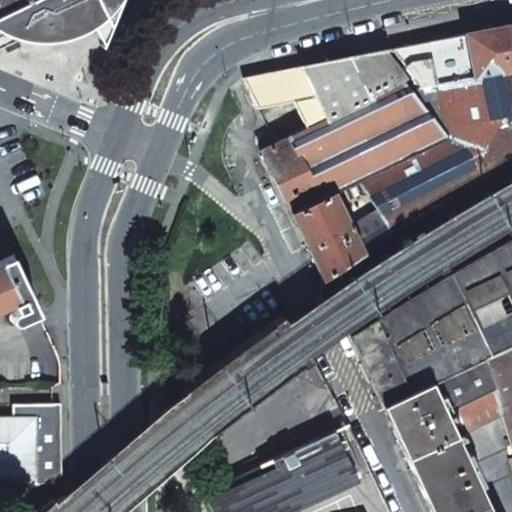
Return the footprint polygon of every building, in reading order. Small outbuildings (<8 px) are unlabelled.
[(118,0),(0,0),(0,48),(21,38),(38,40),(43,40),(54,39),(69,36),(76,33),(91,25),(103,15),(107,27),(118,0)] [(91,25),(100,44),(107,27),(103,15),(91,25)] [(511,24),(466,34),(474,76),(511,68),(511,24)] [(392,48),(421,86),(474,76),(466,34),(392,48)] [(292,100),(306,129),(404,78),(408,76),(387,49),(242,77),(252,98),(257,108),(292,100)] [(376,208),(393,233),(511,162),(511,68),(474,76),(421,86),(410,89),(447,138),(358,180),(376,208)] [(260,150),(290,212),(332,192),(358,180),(447,138),(410,89),(404,78),(306,129),(260,150)] [(290,212),(321,279),(361,253),(349,226),(332,192),(290,212)] [(458,208),(486,250),(503,240),(476,197),(458,208)] [(349,226),(361,253),(393,233),(376,208),(349,226)] [(420,223),(451,270),(469,260),(438,212),(420,223)] [(511,234),(503,240),(486,250),(469,260),(451,270),(449,271),(489,354),(511,344),(511,343),(511,234)] [(392,249),(418,290),(434,280),(407,239),(392,249)] [(0,261),(0,307),(8,304),(17,323),(37,314),(9,257),(0,261)] [(358,271),(385,311),(402,301),(375,260),(358,271)] [(430,382),(485,357),(489,354),(449,271),(434,280),(418,290),(402,301),(385,311),(349,335),(382,405),(430,382)] [(511,347),(511,344),(489,354),(485,357),(494,389),(503,416),(511,445),(511,347)] [(430,382),(455,436),(503,416),(494,389),(485,357),(430,382)] [(382,405),(405,457),(455,436),(430,382),(382,405)] [(59,403),(12,404),(12,417),(0,417),(0,481),(34,480),(34,484),(60,483),(60,468),(61,467),(59,403)] [(455,436),(490,511),(511,511),(511,445),(503,416),(455,436)] [(203,492),(207,499),(338,437),(334,429),(203,492)] [(490,511),(455,436),(405,457),(430,511),(490,511)] [(207,499),(212,511),(286,511),(357,479),(338,437),(207,499)]
